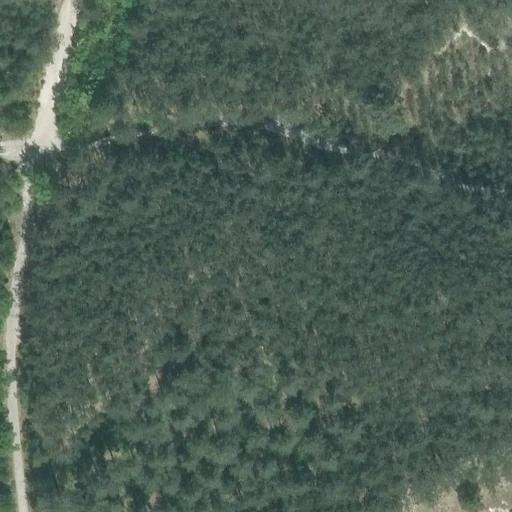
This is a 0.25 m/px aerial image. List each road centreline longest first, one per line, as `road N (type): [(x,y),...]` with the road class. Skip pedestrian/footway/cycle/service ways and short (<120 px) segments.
road 1 (track): [(32,148),(6,352),(16,511)]
road 2 (track): [(67,0),(59,88),(32,148)]
